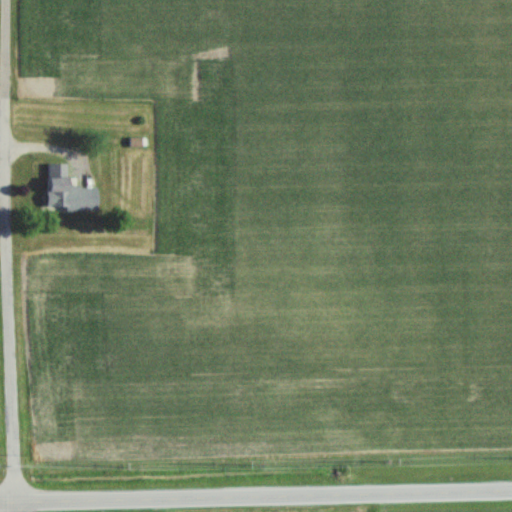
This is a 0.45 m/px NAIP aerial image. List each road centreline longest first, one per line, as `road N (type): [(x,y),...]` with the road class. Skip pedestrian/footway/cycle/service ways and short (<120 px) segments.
road 1 (secondary): [(0,504),(511,492)]
road 2 (tertiary): [(15,511),(0,113)]
